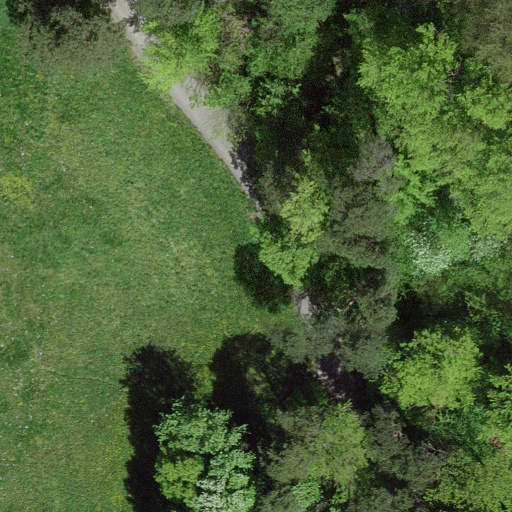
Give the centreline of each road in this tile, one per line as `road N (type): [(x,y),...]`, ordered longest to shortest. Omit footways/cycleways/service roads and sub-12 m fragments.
road 1 (track): [(126,0),(277,212),(377,511)]
road 2 (track): [(378,0),(241,156)]
